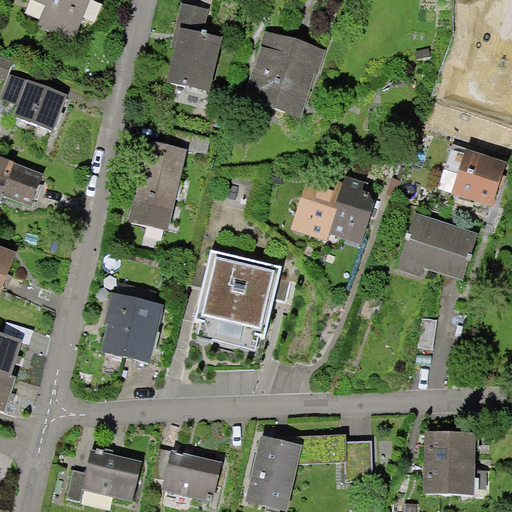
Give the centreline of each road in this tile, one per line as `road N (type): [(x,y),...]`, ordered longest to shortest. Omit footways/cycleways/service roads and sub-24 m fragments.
road 1 (residential): [(45,412),(112,418),(511,397)]
road 2 (residential): [(45,412),(144,0)]
